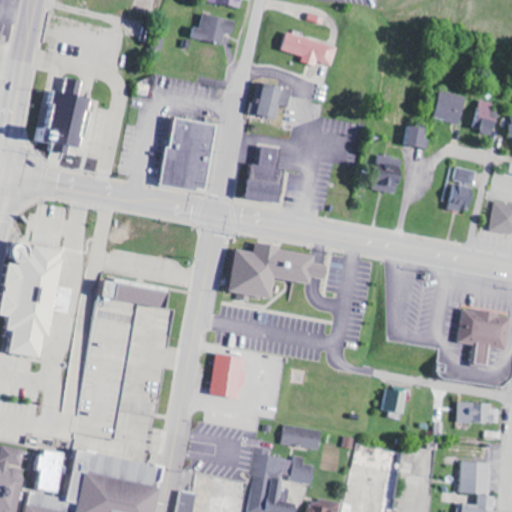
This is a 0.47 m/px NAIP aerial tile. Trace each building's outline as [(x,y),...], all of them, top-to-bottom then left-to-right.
[(245,0),(210,0),(210,2),(244,8),(245,0)] [(195,28),(193,39),(226,44),(227,34),(237,36),(239,21),(204,16),(202,29),(195,28)] [(340,48),(289,33),(283,51),(305,58),(303,63),(319,68),(320,63),(334,67),(340,48)] [(37,143),(56,146),(55,151),(73,154),(74,147),(85,149),(94,97),(85,96),(87,83),(81,82),(79,93),(58,90),(57,98),(45,96),(37,143)] [(280,119),(286,87),(268,84),(264,103),(253,101),(251,114),(280,119)] [(435,119),(461,125),(468,98),(442,92),(435,119)] [(494,135),(500,107),(478,102),(472,131),(494,135)] [(219,124),(179,119),(175,149),(168,148),(163,187),(210,193),(219,124)] [(409,146),(429,148),(431,129),(410,127),(409,146)] [(284,150),(265,147),(262,166),(256,165),(250,199),(283,204),(286,186),(279,184),(284,150)] [(374,191),(398,194),(400,182),(403,182),(406,160),(379,156),(374,191)] [(476,185),(478,171),(456,168),(454,182),(476,185)] [(490,231),(511,235),(511,204),(497,202),(490,231)] [(71,250),(19,243),(8,317),(16,318),(14,331),(20,332),(17,353),(48,358),(51,336),(57,337),(61,310),(63,310),(71,250)] [(235,293),(278,298),(280,280),(314,284),(314,278),(329,280),(330,266),(317,265),(319,254),(259,247),(258,253),(240,251),(235,293)] [(508,351),(511,327),(511,317),(465,309),(460,344),(477,347),(474,364),(489,366),(492,348),(508,351)] [(212,394),(243,400),(248,374),(246,374),(249,360),(221,354),(212,394)] [(410,393),(390,390),(386,411),(407,414),(410,393)] [(460,423),(502,425),(503,411),(495,411),(496,404),(461,403),(460,423)] [(284,446),(323,450),(325,431),(286,426),(284,446)] [(3,462),(0,461),(0,444),(26,450),(23,466),(11,463),(10,469),(13,469),(15,467),(21,469),(24,473),(22,478),(19,480),(13,510),(14,511),(0,511),(0,467),(2,467),(3,462)] [(165,511),(170,489),(163,487),(167,466),(83,449),(72,503),(84,506),(83,511),(58,511),(54,511),(57,498),(33,493),(29,511),(165,511)] [(246,511),(300,511),(301,506),(281,502),(285,480),(316,485),(319,468),(306,466),(307,459),(295,456),(294,461),(265,455),(266,451),(259,449),(246,511)] [(71,454),(47,450),(39,491),(63,495),(71,454)] [(465,511),(498,511),(499,497),(493,497),(495,464),(464,462),(462,494),(481,495),(481,506),(466,505),(465,511)] [(199,511),(201,494),(180,492),(177,511),(199,511)] [(343,511),(345,504),(319,499),(318,505),(309,504),(307,511),(343,511)]
